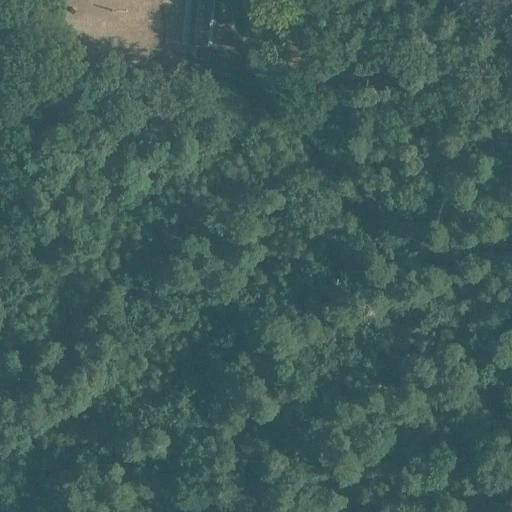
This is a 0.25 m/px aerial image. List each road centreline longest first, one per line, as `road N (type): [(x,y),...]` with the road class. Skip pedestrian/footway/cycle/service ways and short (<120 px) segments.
road 1 (track): [(511,434),(258,53)]
road 2 (track): [(292,0),(258,53),(219,68),(137,59),(21,20)]
